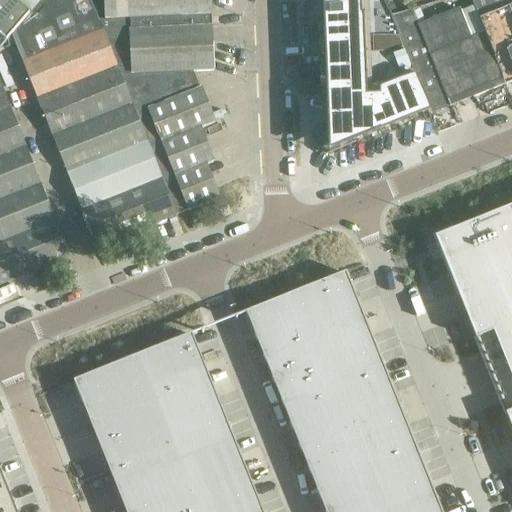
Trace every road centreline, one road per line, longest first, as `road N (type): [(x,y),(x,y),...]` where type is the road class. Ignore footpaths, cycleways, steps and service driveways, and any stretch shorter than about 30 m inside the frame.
road 1 (unclassified): [(357,203),(481,511)]
road 2 (unclassified): [(199,267),(296,511)]
road 3 (unknown): [(103,304),(13,78)]
road 4 (unclassified): [(288,230),(273,147),(266,0)]
road 5 (unclassified): [(0,345),(199,267)]
road 6 (unclassified): [(0,351),(63,511)]
road 7 (unclassified): [(357,203),(511,141)]
